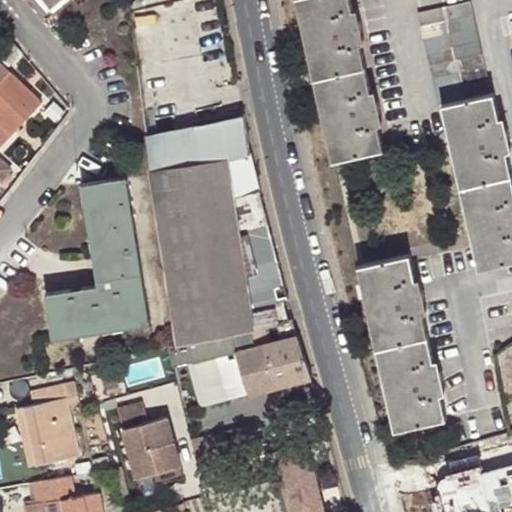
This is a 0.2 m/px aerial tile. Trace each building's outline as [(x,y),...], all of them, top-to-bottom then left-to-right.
[(38,0),(48,11),(53,5),(58,10),(70,0),(38,0)] [(351,8),(349,0),(303,0),(319,76),(365,66),(360,43),(364,42),(356,7),(351,8)] [(449,104),(493,95),(472,4),(420,14),(440,106),(449,104)] [(0,48),(0,58),(10,68),(22,55),(9,39),(0,48)] [(0,147),(45,100),(0,58),(0,147)] [(319,76),(337,158),(383,148),(378,124),(383,123),(375,90),(370,90),(365,66),(319,76)] [(498,117),(493,95),(449,104),(466,184),(511,174),(506,151),(511,151),(502,115),(498,117)] [(57,99),(47,110),(57,119),(67,109),(57,99)] [(246,116),(245,110),(194,119),(196,126),(246,116)] [(234,332),(268,325),(296,318),(288,288),(279,254),(271,224),(260,184),(252,141),(246,116),(196,126),(147,135),(159,210),(168,268),(179,344),(192,341),(234,332)] [(9,171),(12,168),(0,157),(0,180),(4,177),(9,171)] [(12,174),(9,171),(4,177),(6,180),(12,174)] [(466,184),(484,266),(511,260),(511,175),(511,174),(466,184)] [(107,278),(143,273),(141,262),(128,177),(92,182),(107,278)] [(84,184),(98,279),(107,278),(92,182),(84,184)] [(414,277),(409,256),(365,265),(382,345),(428,334),(422,311),(427,311),(418,276),(414,277)] [(107,278),(98,279),(99,285),(47,293),(54,329),(149,315),(143,273),(107,278)] [(149,315),(54,329),(55,337),(150,322),(149,315)] [(273,342),(268,325),(234,332),(192,341),(197,360),(240,350),(250,392),(313,374),(302,334),(300,334),(273,342)] [(382,345),(400,427),(445,417),(440,393),(445,392),(438,358),(433,359),(428,334),(382,345)] [(130,383),(168,376),(165,358),(127,365),(130,383)] [(50,401),(32,405),(17,408),(30,466),(79,455),(68,405),(66,397),(77,395),(74,382),(47,389),(50,401)] [(29,393),(32,405),(50,401),(47,389),(29,393)] [(66,397),(68,405),(79,403),(77,395),(66,397)] [(137,477),(154,473),(164,470),(167,480),(184,477),(168,417),(148,422),(143,401),(118,408),(137,477)] [(252,422),(224,429),(229,446),(230,446),(257,439),(252,422)] [(224,429),(190,437),(195,456),(207,452),(229,446),(224,429)] [(233,457),(261,452),(257,439),(230,446),(233,457)] [(311,462),(305,442),(275,451),(291,511),(324,511),(318,489),(321,489),(314,462),(311,462)] [(207,452),(211,467),(234,461),(233,457),(230,446),(229,446),(207,452)] [(195,456),(199,471),(211,467),(207,452),(195,456)] [(511,462),(431,484),(438,511),(501,511),(501,509),(511,505),(511,462)] [(164,470),(154,473),(157,483),(167,480),(164,470)] [(71,475),(34,482),(38,504),(42,503),(48,502),(49,511),(102,511),(98,481),(82,484),(83,494),(74,496),(72,485),(71,475)] [(82,484),(72,485),(74,496),(83,494),(82,484)]
